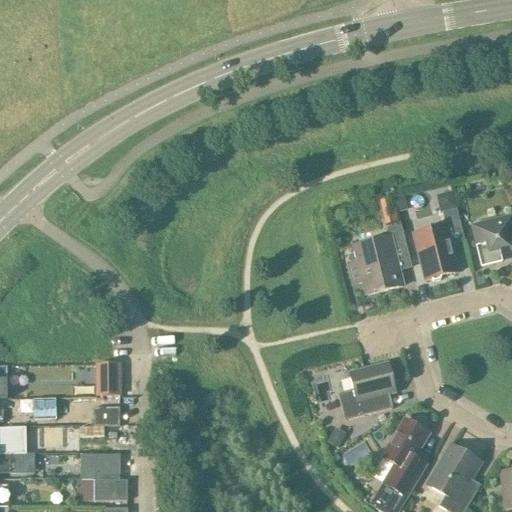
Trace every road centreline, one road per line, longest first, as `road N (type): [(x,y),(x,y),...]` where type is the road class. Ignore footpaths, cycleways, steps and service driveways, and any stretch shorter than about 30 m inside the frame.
road 1 (residential): [(16,204),(62,165),(193,86),(407,25)]
road 2 (unclassified): [(16,204),(119,287),(137,329),(138,364)]
road 3 (residential): [(511,440),(428,397),(406,318)]
